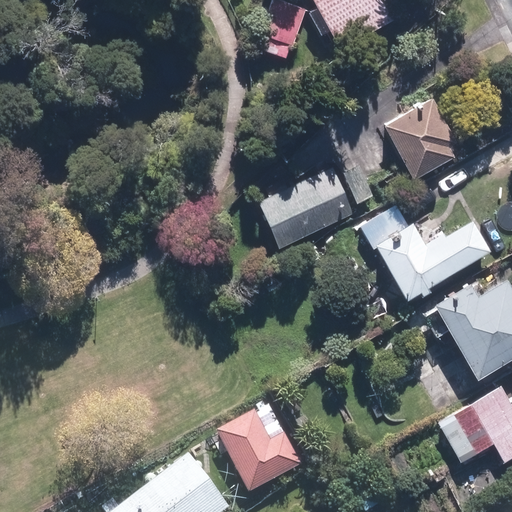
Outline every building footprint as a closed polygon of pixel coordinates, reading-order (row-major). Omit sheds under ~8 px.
[(268,0),(258,30),(291,42),(304,6),(291,1),(291,0),(268,0)] [(327,25),(336,42),(389,13),(381,0),(312,0),(314,2),(305,7),(317,30),(327,25)] [(380,118),(410,174),(451,152),(445,141),(452,138),(427,92),(380,118)] [(339,167),(353,198),(369,190),(355,160),(339,167)] [(254,195),(274,242),(350,210),(330,163),(254,195)] [(373,242),(403,294),(416,286),(419,291),(427,287),(424,282),(485,246),(468,217),(442,232),(440,228),(420,239),(407,217),(403,219),(393,201),(358,221),(370,243),(373,242)] [(445,325),(472,372),(511,348),(511,289),(502,273),(480,286),(476,278),(469,282),(466,276),(428,297),(431,303),(420,309),(433,331),(445,325)] [(490,438),(501,458),(511,451),(511,405),(498,381),(435,418),(458,457),(490,438)] [(282,401),(290,414),(301,408),(292,395),(282,401)] [(371,407),(375,416),(383,413),(378,403),(371,407)] [(268,439),(253,411),(212,432),(245,493),(301,463),(284,431),(268,439)] [(293,419),(300,433),(311,427),(303,414),(293,419)] [(216,511),(225,505),(183,451),(104,511),(216,511)] [(430,473),(435,481),(446,474),(441,465),(430,473)] [(351,494),(362,511),(379,501),(369,484),(351,494)]
